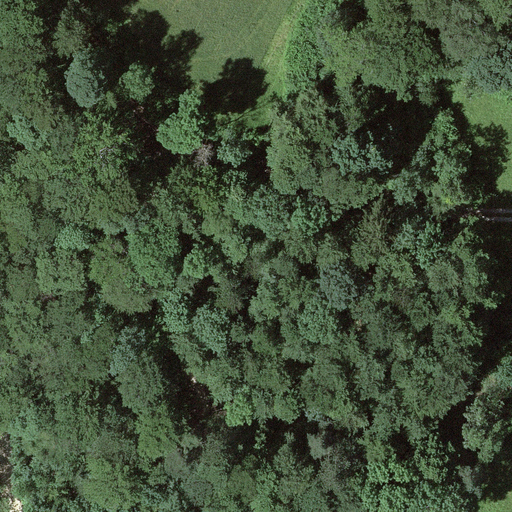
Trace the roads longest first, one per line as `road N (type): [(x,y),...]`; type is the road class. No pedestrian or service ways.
road 1 (track): [(192,511),(202,405),(192,354),(163,266),(142,154),(110,66),(72,0)]
road 2 (track): [(142,154),(197,148),(371,198),(511,214)]
road 3 (track): [(202,405),(271,409),(511,471)]
